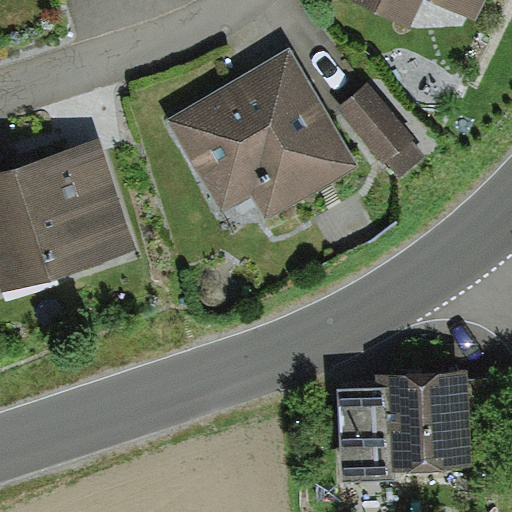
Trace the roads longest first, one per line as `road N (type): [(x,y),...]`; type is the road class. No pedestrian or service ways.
road 1 (tertiary): [(0,448),(252,365),(346,324),(481,235),(511,205)]
road 2 (residential): [(0,90),(180,33),(237,0)]
